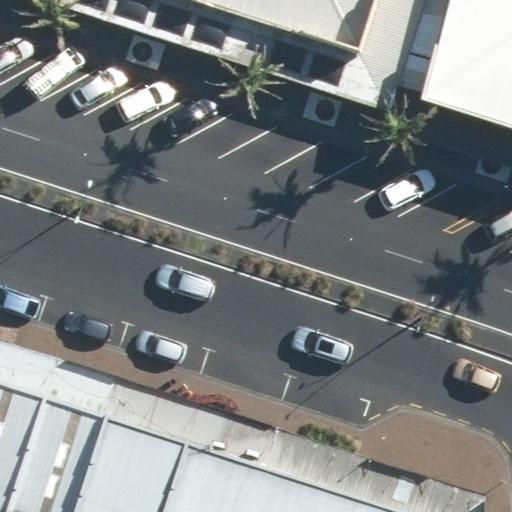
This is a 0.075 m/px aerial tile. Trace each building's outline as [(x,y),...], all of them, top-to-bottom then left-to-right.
[(61,0),(353,91),(381,0),(61,0)] [(511,130),(511,0),(425,0),(401,87),(423,93),(420,104),(511,130)] [(0,511),(6,511),(45,399),(0,383),(0,511)] [(6,511),(74,511),(105,419),(45,399),(6,511)] [(162,511),(185,445),(105,419),(74,511),(162,511)] [(162,511),(230,511),(246,465),(185,445),(162,511)] [(389,511),(246,465),(230,511),(389,511)]
